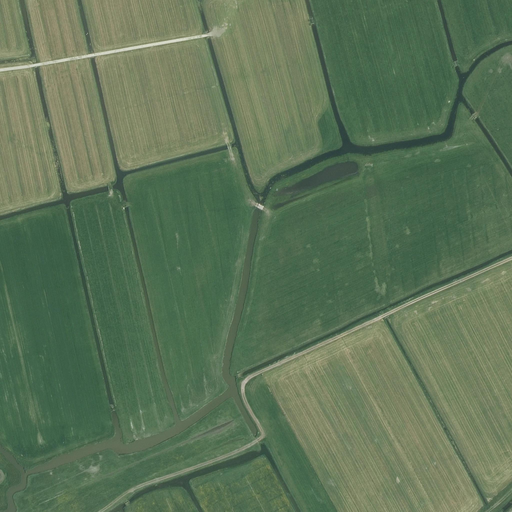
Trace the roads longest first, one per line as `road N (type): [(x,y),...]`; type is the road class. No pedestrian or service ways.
road 1 (track): [(511,258),(246,379),(244,399),(260,437),(135,486),(122,496),(128,511)]
road 2 (track): [(0,70),(210,34),(237,0)]
